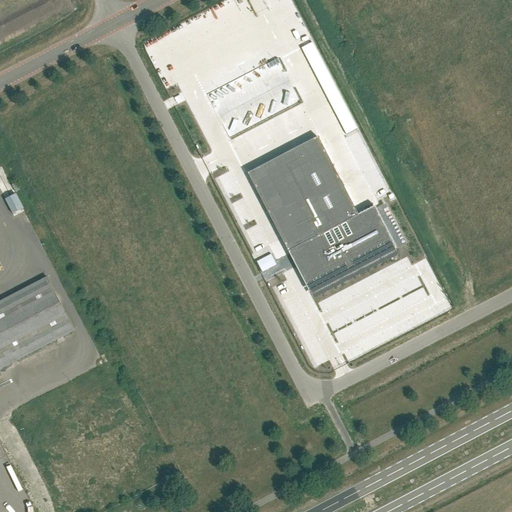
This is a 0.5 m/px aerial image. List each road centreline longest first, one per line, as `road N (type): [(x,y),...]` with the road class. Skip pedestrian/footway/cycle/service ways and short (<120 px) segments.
road 1 (unclassified): [(115,23),(309,387),(333,388),(511,296)]
road 2 (primary): [(511,411),(320,511)]
road 3 (primary): [(388,511),(511,447)]
road 4 (tertiary): [(0,82),(115,23)]
